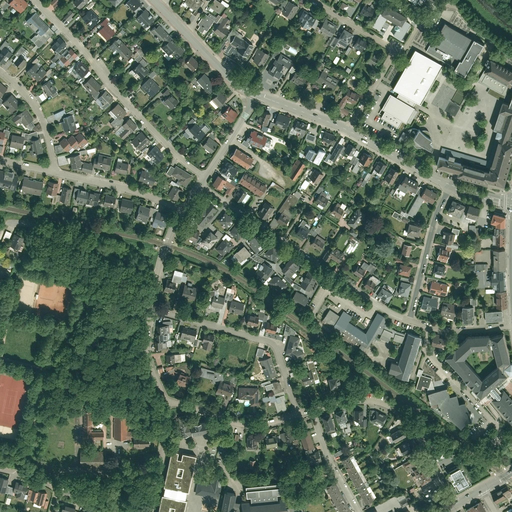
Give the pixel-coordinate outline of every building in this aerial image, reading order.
[(2,0),(0,3),(0,7),(4,10),(9,4),(3,0),(2,0)] [(29,3),(25,0),(11,0),(9,2),(20,12),(29,3)] [(58,0),(53,0),(50,3),(56,8),(62,3),(58,0)] [(88,0),(74,0),(73,1),(80,8),(88,0)] [(88,8),(95,2),(93,0),(86,6),(88,8)] [(142,3),(138,0),(128,0),(125,3),(133,11),(142,3)] [(196,11),(202,2),(199,0),(186,0),(185,3),(196,11)] [(215,0),(210,7),(219,13),(224,6),(215,0)] [(299,7),(289,1),(281,14),(291,20),(299,7)] [(341,2),(339,8),(346,11),(348,4),(341,2)] [(370,17),(375,8),(365,3),(360,12),(370,17)] [(393,34),(401,38),(411,22),(407,19),(408,16),(386,3),(373,24),(380,28),(387,16),(397,22),(394,26),(397,28),(393,34)] [(81,17),(91,27),(100,18),(90,8),(81,17)] [(154,18),(145,8),(135,18),(144,27),(154,18)] [(64,24),(74,15),(70,10),(60,20),(64,24)] [(310,26),(316,17),(303,10),(298,19),(310,26)] [(39,47),(54,32),(38,16),(40,15),(36,11),(27,20),(37,31),(30,38),(39,47)] [(205,14),(198,25),(199,26),(197,30),(202,33),(205,29),(207,31),(214,20),(205,14)] [(98,31),(107,39),(116,30),(108,22),(109,21),(105,18),(100,23),(103,26),(98,31)] [(218,25),(214,32),(224,38),(228,31),(225,29),(230,21),(225,18),(220,26),(218,25)] [(332,35),(338,25),(326,18),(320,28),(332,35)] [(443,22),(427,51),(453,65),(458,57),(461,59),(473,39),(443,22)] [(184,49),(160,23),(157,26),(155,25),(150,30),(159,39),(161,38),(166,43),(161,47),(168,54),(171,52),(176,57),(184,49)] [(345,47),(354,32),(345,27),(336,42),(345,47)] [(57,52),(66,43),(60,36),(51,46),(57,52)] [(124,61),(133,52),(118,36),(109,45),(114,50),(116,47),(123,54),(120,57),(124,61)] [(363,50),(368,41),(358,36),(353,45),(363,50)] [(458,57),(453,65),(465,72),(479,47),(480,48),(484,41),(474,36),(473,39),(461,59),(458,57)] [(236,52),(245,57),(253,45),(244,39),(242,42),(233,37),(229,43),(238,48),(236,52)] [(0,51),(0,59),(4,63),(12,51),(6,47),(9,43),(5,40),(0,47),(0,48),(2,50),(0,51)] [(13,61),(21,67),(29,57),(25,54),(28,50),(22,45),(15,54),(18,56),(13,61)] [(67,64),(77,53),(71,47),(60,58),(67,64)] [(268,54),(259,49),(251,61),(260,66),(268,54)] [(398,93),(414,102),(419,105),(441,66),(414,50),(391,90),(398,93)] [(275,58),(267,71),(279,78),(284,71),(280,69),(284,62),(289,65),(292,59),(280,52),(276,59),(275,58)] [(372,52),(366,62),(375,67),(381,57),(372,52)] [(141,77),(148,70),(144,66),(148,62),(140,54),(135,59),(139,62),(132,69),(141,77)] [(199,63),(191,55),(185,62),(193,69),(199,63)] [(439,156),(436,166),(455,172),(454,174),(488,184),(489,181),(503,184),(511,153),(511,135),(511,136),(511,133),(510,132),(511,126),(511,69),(491,59),(484,71),(479,80),(492,87),(489,92),(503,99),(493,131),(500,133),(488,171),(439,156)] [(83,75),(89,69),(80,60),(74,66),(83,75)] [(33,75),(37,79),(46,71),(42,65),(40,67),(36,62),(26,71),(31,77),(33,75)] [(296,70),(291,79),(302,86),(308,77),(296,70)] [(322,70),(316,81),(333,90),(339,79),(322,70)] [(216,84),(204,72),(197,79),(195,77),(191,81),(196,85),(198,83),(208,93),(216,84)] [(93,94),(102,85),(92,75),(83,84),(93,94)] [(151,95),(160,87),(150,77),(141,85),(151,95)] [(56,90),(50,80),(42,85),(48,95),(56,90)] [(171,107),(178,100),(167,88),(162,93),(166,97),(164,100),(171,107)] [(359,95),(348,88),(337,108),(347,115),(350,110),(344,107),(348,100),(354,103),(359,95)] [(104,109),(115,98),(106,89),(97,98),(103,103),(101,105),(104,109)] [(227,97),(220,90),(212,98),(219,105),(227,97)] [(11,111),(20,103),(12,93),(2,102),(11,111)] [(380,118),(397,127),(401,121),(404,123),(413,108),(412,107),(414,102),(398,93),(395,98),(389,94),(381,110),(384,111),(380,118)] [(127,112),(118,102),(111,109),(117,116),(110,122),(115,128),(124,119),(122,117),(127,112)] [(238,113),(229,105),(222,112),(231,121),(238,113)] [(33,119),(26,108),(12,116),(17,123),(21,120),(24,125),(33,119)] [(268,112),(260,110),(256,123),(265,125),(268,112)] [(64,130),(77,127),(73,114),(63,116),(64,120),(62,121),(64,130)] [(275,123),(286,126),(289,118),(277,115),(275,123)] [(124,139),(138,125),(130,117),(122,125),(125,128),(119,134),(124,139)] [(198,139),(205,132),(195,122),(188,129),(198,139)] [(304,133),(306,126),(296,123),(294,130),(304,133)] [(409,130),(411,132),(412,134),(411,137),(414,139),(413,141),(414,144),(415,146),(417,147),(420,148),(423,147),(424,146),(426,148),(430,150),(432,151),(433,148),(434,146),(433,144),(432,143),(431,142),(427,140),(429,137),(429,134),(427,132),(426,131),(423,131),(421,131),(420,132),(417,128),(415,128),(414,128),(411,129),(409,130)] [(0,142),(3,144),(5,137),(8,137),(10,130),(4,129),(3,131),(0,130),(0,142)] [(250,130),(246,141),(261,147),(266,137),(250,130)] [(131,140),(140,150),(151,140),(142,131),(131,140)] [(321,139),(331,143),(334,134),(324,131),(321,139)] [(397,140),(403,144),(408,135),(402,131),(397,140)] [(65,136),(59,142),(68,151),(73,146),(75,148),(80,143),(83,145),(88,140),(80,132),(75,137),(72,134),(68,139),(65,136)] [(316,136),(307,133),(305,138),(314,141),(316,136)] [(12,134),(10,145),(22,148),(25,136),(12,134)] [(218,143),(209,136),(202,144),(212,151),(218,143)] [(43,151),(40,137),(30,139),(33,153),(43,151)] [(343,145),(337,142),(329,159),(334,162),(343,145)] [(354,147),(348,143),(344,151),(350,155),(354,147)] [(156,163),(164,155),(161,152),(162,151),(156,145),(147,153),(156,163)] [(236,149),(231,157),(248,168),(253,160),(236,149)] [(325,152),(319,150),(317,153),(314,152),(315,151),(309,149),(305,156),(318,164),(325,152)] [(93,166),(109,170),(112,156),(99,153),(98,158),(95,157),(93,163),(93,166)] [(371,157),(363,153),(359,162),(367,166),(371,157)] [(93,166),(93,163),(81,160),(80,154),(70,156),(73,168),(91,173),(93,166)] [(305,164),(297,159),(287,175),(295,180),(305,164)] [(117,160),(115,171),(126,174),(129,163),(117,160)] [(385,165),(378,161),(373,169),(381,173),(385,165)] [(233,177),(237,169),(226,162),(220,171),(226,174),(226,173),(233,177)] [(178,181),(186,186),(193,175),(176,165),(174,167),(171,165),(166,173),(170,176),(172,174),(179,179),(178,181)] [(0,185),(14,189),(18,175),(13,174),(14,173),(0,168),(0,185)] [(396,171),(389,168),(384,179),(390,182),(396,171)] [(157,173),(142,169),(139,181),(154,185),(157,173)] [(321,174),(314,170),(309,179),(316,183),(321,174)] [(367,172),(361,185),(364,187),(370,173),(367,172)] [(239,181),(260,193),(264,186),(243,173),(239,181)] [(224,180),(216,175),(211,184),(218,188),(224,180)] [(44,181),(24,176),(21,190),(41,194),(44,181)] [(407,189),(412,192),(416,183),(403,176),(392,196),(401,201),(407,189)] [(59,182),(49,180),(46,192),(57,194),(59,182)] [(236,186),(228,182),(226,186),(228,187),(225,192),(230,195),(236,186)] [(281,192),(283,189),(273,183),(271,186),(275,188),(281,192)] [(177,200),(183,189),(173,184),(168,194),(177,200)] [(63,186),(60,200),(68,202),(71,188),(63,186)] [(103,193),(75,187),(73,196),(76,197),(76,200),(97,205),(99,200),(101,200),(103,193)] [(423,188),(419,197),(431,203),(436,193),(423,188)] [(246,193),(240,189),(234,197),(240,201),(246,193)] [(106,194),(104,204),(114,207),(132,211),(134,200),(122,197),(122,199),(116,198),(116,196),(106,194)] [(315,201),(323,206),(328,200),(320,194),(315,201)] [(201,209),(210,216),(217,208),(208,200),(201,209)] [(447,211),(459,217),(464,206),(452,200),(447,211)] [(271,207),(264,203),(258,213),(264,217),(271,207)] [(140,204),(136,217),(147,220),(149,215),(151,215),(154,207),(151,206),(150,207),(140,204)] [(342,210),(334,206),(331,212),(338,216),(342,210)] [(154,207),(151,215),(154,216),(152,225),(164,229),(169,214),(158,210),(158,208),(154,207)] [(467,216),(478,220),(481,211),(470,207),(467,216)] [(194,217),(203,224),(210,216),(201,209),(194,217)] [(225,211),(218,220),(228,227),(233,221),(235,223),(238,219),(231,213),(230,214),(225,211)] [(356,211),(348,223),(355,228),(363,216),(356,211)] [(391,216),(400,220),(402,215),(394,211),(391,216)] [(504,230),(504,216),(491,212),(489,221),(494,223),(494,230),(504,230)] [(276,220),(284,225),(288,219),(280,213),(276,220)] [(239,221),(230,231),(238,238),(247,228),(239,221)] [(314,237),(320,229),(313,224),(308,232),(314,237)] [(420,226),(408,224),(406,233),(418,236),(420,226)] [(189,225),(184,235),(189,237),(194,228),(189,225)] [(475,234),(475,249),(480,249),(480,234),(479,234),(479,228),(475,228),(475,225),(469,225),(469,234),(475,234)] [(295,232),(303,238),(308,231),(300,226),(295,232)] [(194,228),(189,237),(194,240),(199,230),(194,228)] [(218,236),(211,229),(200,241),(204,244),(205,243),(209,246),(218,236)] [(10,231),(5,242),(14,247),(20,236),(10,231)] [(444,232),(442,241),(451,243),(453,234),(444,232)] [(255,235),(247,242),(257,253),(261,249),(258,246),(262,243),(255,235)] [(225,236),(215,248),(223,255),(227,250),(228,251),(235,244),(225,236)] [(311,242),(319,249),(324,242),(315,236),(311,242)] [(360,242),(353,237),(342,254),(344,255),(349,259),(360,242)] [(410,245),(402,243),(400,254),(408,256),(410,245)] [(244,244),(233,253),(241,261),(251,252),(244,244)] [(272,245),(265,253),(271,259),(272,258),(276,262),(283,254),(272,245)] [(328,255),(339,262),(344,255),(342,254),(332,248),(328,255)] [(438,259),(448,262),(450,251),(441,249),(438,259)] [(504,249),(494,250),(495,270),(505,269),(504,249)] [(300,267),(292,258),(287,263),(295,272),(300,267)] [(273,267),(264,261),(256,272),(266,278),(273,267)] [(295,272),(287,263),(281,268),(290,277),(295,272)] [(398,264),(396,273),(407,275),(409,267),(398,264)] [(436,265),(434,272),(443,275),(445,267),(436,265)] [(356,266),(352,272),(361,278),(365,271),(356,266)] [(168,278),(164,290),(173,293),(176,282),(180,283),(183,272),(175,269),(172,279),(168,278)] [(305,277),(314,282),(318,275),(309,270),(305,277)] [(492,277),(492,285),(494,285),(494,288),(497,288),(497,290),(506,289),(506,270),(494,270),(494,277),(492,277)] [(277,273),(268,281),(279,293),(288,284),(277,273)] [(301,285),(310,290),(314,282),(305,277),(301,285)] [(362,285),(370,291),(375,285),(367,279),(362,285)] [(409,283),(400,281),(397,294),(407,296),(409,283)] [(433,282),(431,291),(447,295),(449,286),(433,282)] [(381,287),(376,295),(387,302),(392,294),(381,287)] [(183,295),(194,299),(196,292),(185,288),(183,295)] [(304,306),(309,296),(296,290),(291,299),(304,306)] [(496,292),(497,307),(507,306),(506,291),(496,292)] [(423,296),(421,308),(436,311),(439,297),(432,295),(432,298),(423,296)] [(210,306),(222,309),(225,300),(212,297),(210,306)] [(244,304),(232,301),(229,311),(242,314),(244,304)] [(444,304),(441,315),(453,319),(456,307),(444,304)] [(462,318),(462,322),(472,322),(472,316),(474,316),(473,307),(461,307),(461,318),(462,318)] [(387,342),(389,339),(402,343),(396,363),(388,361),(385,371),(393,373),(393,376),(408,380),(419,338),(392,330),(392,329),(383,325),(387,319),(378,313),(365,332),(348,322),(352,317),(343,311),(340,316),(329,309),(322,319),(333,326),(332,327),(340,333),(341,332),(367,348),(375,336),(387,342)] [(501,310),(484,312),(485,322),(502,320),(501,310)] [(246,323),(257,325),(258,317),(248,316),(246,323)] [(155,340),(155,348),(166,348),(166,340),(168,340),(167,332),(169,332),(169,325),(172,325),(171,321),(163,322),(163,324),(158,324),(158,332),(156,332),(157,340),(155,340)] [(266,323),(264,331),(275,333),(276,324),(266,323)] [(196,346),(198,338),(195,338),(197,331),(183,326),(181,332),(179,331),(177,338),(180,339),(180,338),(193,342),(192,345),(196,346)] [(202,347),(211,349),(214,335),(205,332),(202,341),(204,341),(202,347)] [(511,363),(510,361),(507,363),(500,334),(488,337),(487,335),(465,337),(442,356),(480,396),(488,389),(494,397),(491,399),(511,421),(511,397),(505,389),(501,392),(494,384),(507,374),(508,375),(511,371),(511,363)] [(299,337),(290,335),(285,354),(299,363),(304,353),(296,349),(299,337)] [(447,339),(431,336),(429,344),(439,346),(438,350),(444,351),(447,339)] [(253,354),(262,356),(264,349),(236,341),(235,343),(231,342),(231,343),(222,341),(220,348),(222,349),(220,356),(227,358),(229,351),(240,354),(239,359),(246,361),(247,359),(251,360),(253,354)] [(181,354),(167,354),(167,362),(181,361),(181,354)] [(266,378),(277,374),(271,356),(260,360),(266,378)] [(222,372),(202,366),(200,375),(212,378),(211,382),(219,384),(220,378),(222,372)] [(188,387),(191,376),(179,372),(176,383),(188,387)] [(311,373),(298,377),(301,387),(314,383),(311,373)] [(439,408),(459,426),(462,422),(465,420),(469,418),(474,416),(471,412),(469,408),(467,401),(460,402),(458,394),(452,395),(450,388),(438,390),(434,377),(422,374),(419,388),(423,389),(425,385),(430,387),(431,390),(428,391),(431,403),(437,402),(439,408)] [(340,382),(338,376),(328,379),(331,389),(339,386),(338,383),(340,382)] [(216,391),(230,395),(234,382),(220,378),(219,384),(216,391)] [(273,393),(275,393),(283,390),(280,382),(279,382),(278,381),(265,385),(267,390),(272,389),(273,393)] [(258,387),(239,386),(239,398),(251,398),(250,405),(258,405),(258,387)] [(274,400),(278,411),(287,408),(284,399),(285,398),(284,394),(276,397),(275,393),(273,393),(262,397),(264,403),(274,400)] [(145,446),(149,446),(149,435),(139,435),(139,430),(127,431),(127,408),(114,408),(114,412),(112,412),(112,417),(113,417),(114,438),(129,438),(129,440),(134,440),(134,448),(145,448),(145,446)] [(104,439),(104,438),(104,430),(92,430),(92,409),(83,409),(83,439),(104,439)] [(346,420),(343,409),(333,412),(337,423),(346,420)] [(365,409),(354,410),(354,422),(360,421),(360,427),(366,426),(365,409)] [(388,415),(377,410),(372,422),(383,426),(388,415)] [(329,415),(321,417),(326,434),(334,432),(329,415)] [(209,420),(188,425),(186,418),(177,420),(181,437),(211,430),(209,420)] [(404,436),(401,429),(391,434),(395,441),(404,436)] [(294,439),(291,430),(280,433),(282,442),(286,441),(288,442),(289,442),(290,440),(294,439)] [(315,449),(309,430),(299,433),(308,464),(322,459),(319,448),(315,449)] [(256,437),(248,436),(247,444),(255,444),(256,437)] [(271,446),(277,445),(276,436),(272,436),(272,437),(265,438),(267,449),(271,447),(271,446)] [(410,448),(406,442),(399,446),(403,453),(410,448)] [(80,459),(104,459),(103,450),(80,450),(80,459)] [(436,460),(450,454),(448,450),(434,456),(436,460)] [(162,494),(157,511),(183,511),(186,500),(184,500),(186,492),(188,492),(196,456),(182,453),(181,459),(177,458),(178,452),(171,451),(164,487),(165,488),(163,495),(162,494)] [(415,455),(401,463),(404,468),(418,460),(415,455)] [(352,461),(349,456),(341,460),(344,465),(352,461)] [(355,467),(352,461),(344,465),(347,471),(355,467)] [(410,466),(421,484),(431,479),(420,461),(410,466)] [(472,483),(461,463),(447,471),(459,490),(472,483)] [(358,472),(355,467),(347,471),(350,476),(358,472)] [(361,478),(358,472),(350,476),(353,482),(361,478)] [(0,490),(8,492),(10,486),(7,485),(9,479),(0,476),(0,490)] [(212,485),(199,482),(197,493),(219,498),(223,478),(213,476),(212,485)] [(363,483),(361,478),(353,482),(356,487),(363,483)] [(10,486),(8,492),(13,493),(13,491),(16,492),(15,496),(24,498),(28,484),(16,481),(14,487),(10,486)] [(339,511),(350,511),(334,481),(326,486),(339,511)] [(232,511),(234,507),(241,509),(240,511),(273,511),(287,511),(286,498),(277,498),(276,494),(279,493),(278,483),(244,486),(246,497),(249,496),(249,501),(242,502),(235,500),(236,493),(225,490),(220,511),(232,511)] [(366,488),(363,483),(356,487),(359,492),(366,488)] [(430,502),(441,496),(434,484),(423,490),(430,502)] [(511,493),(511,492),(509,487),(501,491),(502,492),(493,497),(497,504),(507,498),(506,496),(511,493)] [(369,494),(366,488),(359,492),(362,498),(369,494)] [(45,500),(47,493),(37,490),(34,502),(41,504),(41,506),(47,508),(48,501),(45,500)] [(372,499),(369,494),(362,498),(365,503),(372,499)] [(396,497),(401,507),(408,504),(403,494),(396,497)] [(60,511),(74,511),(76,507),(63,503),(60,511)] [(483,511),(484,511),(479,503),(466,511),(483,511)]
